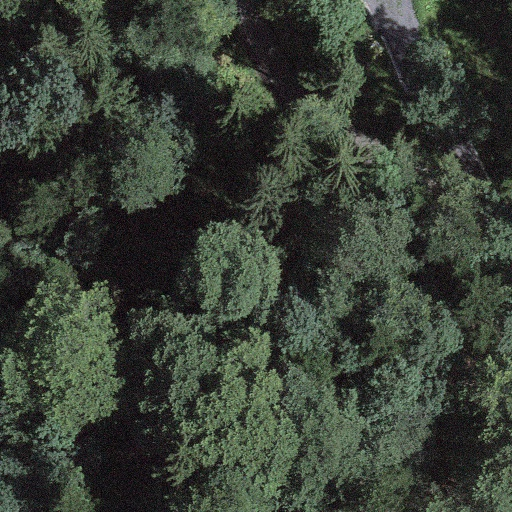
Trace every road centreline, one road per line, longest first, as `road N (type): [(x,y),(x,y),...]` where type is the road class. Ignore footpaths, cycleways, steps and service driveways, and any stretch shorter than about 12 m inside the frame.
road 1 (track): [(511,299),(475,219),(306,94),(277,63),(259,0)]
road 2 (track): [(475,219),(397,47),(394,0)]
